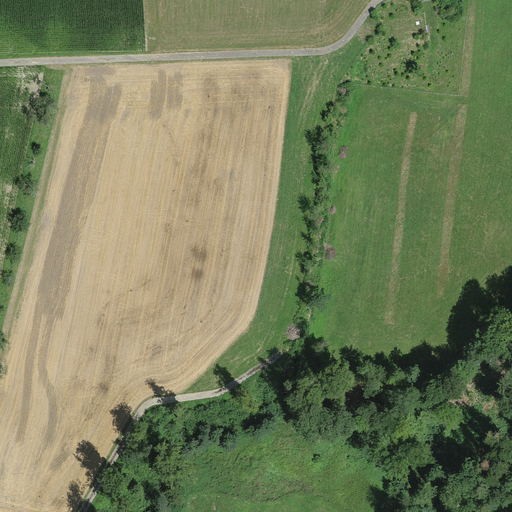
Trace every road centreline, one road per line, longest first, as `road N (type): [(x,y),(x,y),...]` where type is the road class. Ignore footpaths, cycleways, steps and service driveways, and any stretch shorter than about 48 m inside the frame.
road 1 (track): [(0,60),(317,48),(344,36),(378,0)]
road 2 (track): [(79,511),(136,422),(160,400),(244,373),(297,330)]
